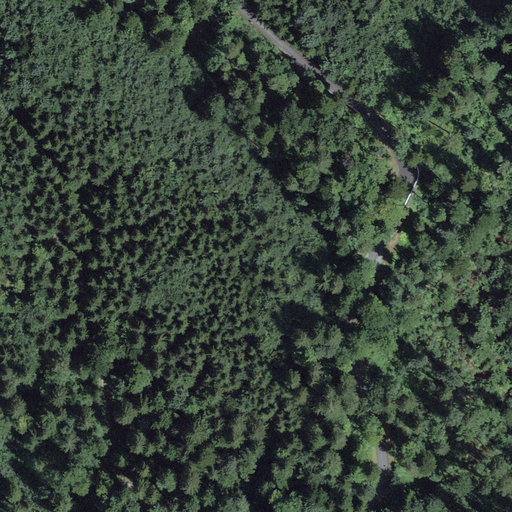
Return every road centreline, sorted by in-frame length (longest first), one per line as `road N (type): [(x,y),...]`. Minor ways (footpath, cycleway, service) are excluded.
road 1 (unclassified): [(371,511),(383,462),(351,322),(401,197),(403,165),(386,139),(236,0)]
road 2 (track): [(183,511),(134,488),(112,456),(81,270)]
road 3 (track): [(81,270),(90,221),(41,143)]
